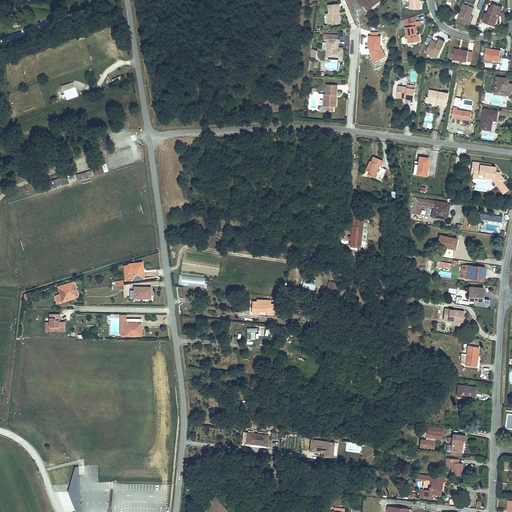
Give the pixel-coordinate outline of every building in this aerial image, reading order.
[(357,0),(362,7),(365,11),(378,2),(376,0),(357,0)] [(408,0),(408,9),(417,9),(417,0),(408,0)] [(478,0),(476,7),(482,9),(485,0),(478,0)] [(325,12),(326,18),(329,17),(329,23),(339,22),(338,15),(340,14),(338,3),(327,4),(329,11),(325,12)] [(456,20),(466,23),(469,14),(472,7),(463,3),(456,20)] [(502,7),(492,4),(490,8),(489,8),(487,14),(485,13),(481,22),(495,27),(498,17),(496,17),(496,15),(499,15),(502,7)] [(407,27),(404,27),(406,43),(418,41),(417,36),(415,36),(413,27),(418,26),(418,21),(407,23),(407,27)] [(325,47),(324,56),(329,56),(328,60),(337,60),(337,55),(341,55),(341,49),(336,49),(336,40),(325,40),(325,36),(321,36),(321,40),(325,40),(325,47)] [(378,37),(365,37),(365,47),(368,47),(368,53),(374,64),(384,58),(378,48),(378,37)] [(435,43),(429,40),(424,52),(435,57),(443,41),(437,38),(435,43)] [(453,49),(451,60),(465,62),(467,52),(453,49)] [(485,49),(483,60),(492,61),(498,62),(499,51),(485,49)] [(509,71),(510,60),(503,59),(501,70),(509,71)] [(495,95),(501,96),(502,93),(511,94),(511,98),(511,97),(511,85),(509,85),(509,80),(497,78),(495,95)] [(78,96),(73,81),(61,86),(66,100),(78,96)] [(324,93),(324,99),(327,99),(326,107),(327,107),(327,111),(334,111),(334,107),(335,95),(337,95),(337,85),(326,84),(326,93),(324,93)] [(396,88),(396,94),(398,94),(398,98),(405,98),(405,100),(412,101),(413,90),(406,90),(406,89),(396,88)] [(427,96),(424,99),(429,100),(429,102),(437,103),(437,105),(445,106),(447,93),(428,90),(427,96)] [(457,111),(455,121),(462,122),(462,120),(470,122),(471,114),(457,111)] [(483,118),(481,130),(491,131),(492,120),(495,121),(497,112),(485,111),(484,119),(483,118)] [(431,128),(434,114),(426,112),(423,127),(431,128)] [(371,162),(368,171),(371,171),(369,175),(376,177),(375,179),(384,182),(388,169),(383,167),(385,160),(376,157),(373,162),(371,162)] [(431,159),(421,158),(421,164),(416,163),(415,175),(429,176),(431,159)] [(104,172),(101,162),(89,166),(90,169),(76,173),(78,179),(104,172)] [(496,172),(496,167),(491,166),(486,165),(485,167),(480,166),(481,162),(474,162),(473,173),(475,173),(475,177),(484,179),(485,177),(492,178),(495,178),(499,184),(501,183),(502,182),(504,180),(500,174),(500,172),(496,172)] [(50,181),(51,185),(68,179),(67,175),(50,181)] [(508,190),(502,182),(501,183),(499,184),(495,178),(492,178),(503,193),(508,190)] [(416,200),(414,214),(423,215),(424,207),(436,209),(435,218),(449,220),(450,215),(449,215),(450,204),(422,200),(416,200)] [(354,239),(353,248),(362,249),(365,228),(355,227),(353,239),(354,239)] [(440,237),(438,246),(455,250),(457,240),(440,237)] [(435,267),(451,269),(452,263),(436,260),(435,267)] [(128,266),(124,267),(125,279),(143,277),(143,272),(140,272),(139,261),(128,263),(128,266)] [(485,267),(462,264),(462,272),(467,273),(467,277),(481,279),(481,275),(484,275),(485,267)] [(179,285),(205,287),(206,276),(179,275),(179,285)] [(302,276),(300,287),(314,290),(316,278),(302,276)] [(60,292),(54,295),(56,302),(68,298),(67,296),(76,293),(72,281),(58,287),(60,292)] [(329,281),(327,291),(337,293),(338,282),(329,281)] [(130,289),(130,296),(134,296),(134,297),(150,297),(150,286),(136,286),(136,289),(130,289)] [(470,286),(469,299),(481,300),(483,288),(470,286)] [(253,300),(252,310),(259,310),(259,309),(267,309),(268,298),(257,298),(257,300),(253,300)] [(453,323),(453,325),(464,327),(465,323),(462,323),(463,312),(445,309),(444,320),(448,321),(453,321),(453,323)] [(49,313),(49,330),(63,331),(64,320),(58,320),(59,313),(49,313)] [(122,334),(139,335),(139,327),(141,327),(142,318),(127,318),(127,322),(122,322),(122,334)] [(247,339),(256,339),(256,328),(247,327),(247,339)] [(467,346),(465,366),(477,367),(477,363),(475,363),(475,358),(478,358),(479,347),(467,346)] [(460,385),(459,396),(475,397),(476,386),(460,385)] [(247,432),(246,441),(266,444),(267,434),(247,432)] [(445,433),(432,432),(431,440),(424,440),(423,448),(437,450),(438,439),(444,439),(445,433)] [(448,436),(448,440),(452,440),(451,449),(455,450),(455,448),(462,449),(463,435),(453,434),(452,437),(448,436)] [(311,439),(310,450),(331,453),(333,442),(311,439)] [(446,458),(445,467),(451,467),(451,474),(461,475),(462,465),(456,464),(456,459),(446,458)] [(80,511),(79,487),(78,466),(75,467),(68,488),(67,492),(75,511),(80,511)] [(427,487),(427,489),(440,490),(441,482),(443,482),(444,478),(416,474),(415,479),(430,481),(430,487),(427,487)] [(206,508),(208,511),(227,511),(229,510),(216,495),(209,501),(212,504),(206,508)]
